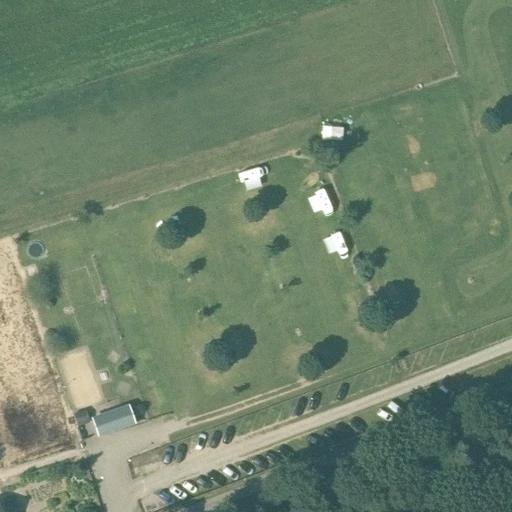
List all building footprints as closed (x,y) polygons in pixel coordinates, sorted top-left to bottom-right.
[(309,192),(318,216),(333,210),(324,186),(309,192)] [(247,268),(254,284),(270,277),(262,261),(247,268)] [(259,303),(263,320),(281,317),(277,299),(259,303)] [(203,328),(182,335),(189,355),(209,348),(203,328)] [(288,336),(275,338),(279,362),(293,360),(288,336)] [(137,405),(97,413),(101,434),(141,426),(137,405)] [(88,422),(84,411),(73,415),(77,426),(88,422)]
